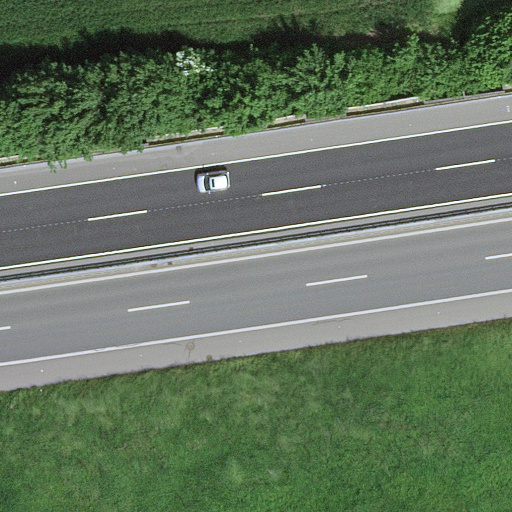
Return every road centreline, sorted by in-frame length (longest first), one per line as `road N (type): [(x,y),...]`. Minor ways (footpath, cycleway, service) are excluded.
road 1 (motorway): [(511,156),(0,231)]
road 2 (motorway): [(0,328),(511,253)]
